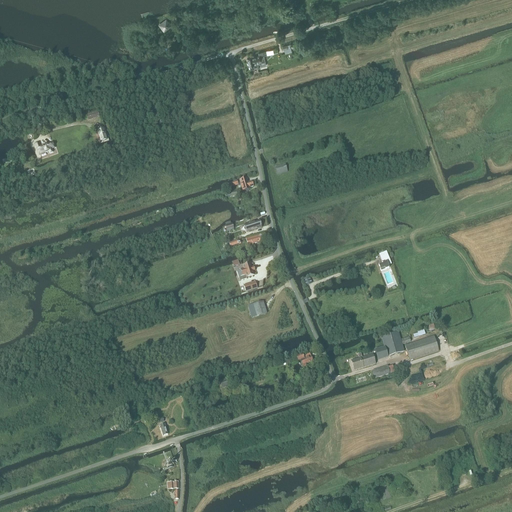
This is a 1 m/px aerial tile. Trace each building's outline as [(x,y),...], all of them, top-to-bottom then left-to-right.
[(164,32),(172,26),(166,18),(158,24),(164,32)] [(258,54),(259,56),(252,58),(254,66),(257,66),(260,65),(260,64),(265,62),(264,56),(267,56),(266,52),(258,54)] [(249,66),(250,70),(257,68),(257,66),(254,66),(252,58),(252,57),(247,59),(249,66)] [(99,117),(98,111),(86,115),(88,120),(99,117)] [(98,131),(97,131),(99,135),(100,135),(102,141),(107,140),(103,128),(98,130),(98,131)] [(36,144),(38,149),(39,149),(41,152),(45,151),(45,152),(49,151),(49,150),(51,149),(52,149),(50,143),(50,144),(40,147),(39,143),(39,142),(36,143),(36,144)] [(286,173),(284,166),(274,169),(276,176),(286,173)] [(243,193),(249,191),(249,189),(253,187),(251,183),(247,184),(246,180),(239,182),(243,193)] [(261,227),(259,221),(244,226),(246,232),(261,227)] [(266,240),(264,234),(246,239),(248,245),(266,240)] [(389,268),(388,266),(392,265),(387,252),(386,252),(379,254),(382,262),(384,262),(385,263),(379,265),(381,272),(389,268)] [(244,269),(237,272),(239,277),(246,275),(246,278),(254,275),(253,271),(254,271),(252,268),(250,264),(243,266),(244,269)] [(255,282),(244,286),(246,292),(257,288),(255,282)] [(267,314),(263,302),(253,305),(257,316),(267,314)] [(398,332),(381,338),(384,347),(375,350),(378,361),(388,358),(388,357),(404,352),(398,332)] [(439,351),(434,336),(405,345),(410,361),(439,351)] [(313,361),(311,356),(304,359),(303,356),(302,357),(301,354),(286,360),(287,362),(285,362),(287,365),(294,362),(294,363),(301,360),(304,367),(306,366),(305,364),(313,361)] [(351,361),(354,371),(375,364),(373,355),(362,358),(361,354),(358,355),(359,359),(351,361)] [(388,366),(372,371),(374,379),(395,373),(393,366),(388,367),(388,366)] [(330,508),(336,506),(334,499),(327,501),(330,508)]
